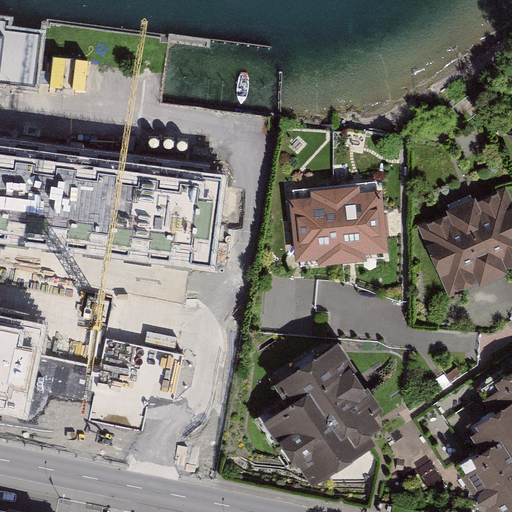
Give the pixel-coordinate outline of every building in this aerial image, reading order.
[(6,21),(0,20),(0,81),(34,86),(39,34),(5,30),(6,21)] [(223,179),(0,149),(0,239),(211,267),(223,179)] [(356,188),(337,190),(343,256),(363,254),(362,247),(384,245),(379,193),(356,195),(356,188)] [(315,198),(296,200),(301,252),(321,251),(321,258),(343,256),(337,190),(314,192),(315,198)] [(511,216),(502,195),(426,228),(452,288),(511,261),(511,216)] [(97,277),(95,289),(78,286),(74,316),(107,321),(113,279),(97,277)] [(44,327),(0,317),(0,414),(25,420),(44,327)] [(288,388),(261,404),(303,473),(356,440),(350,429),(388,406),(339,326),(275,366),(288,388)] [(478,437),(451,451),(484,511),(492,511),(511,501),(511,356),(484,372),(497,396),(465,413),(478,437)] [(126,447),(144,409),(84,382),(66,420),(126,447)]
